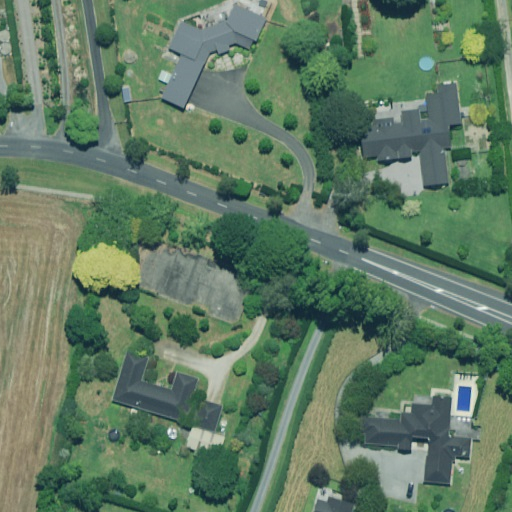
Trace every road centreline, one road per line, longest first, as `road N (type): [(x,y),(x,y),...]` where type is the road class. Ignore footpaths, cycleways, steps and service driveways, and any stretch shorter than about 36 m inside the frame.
road 1 (residential): [(114,166),(511,320)]
road 2 (residential): [(88,0),(114,166)]
